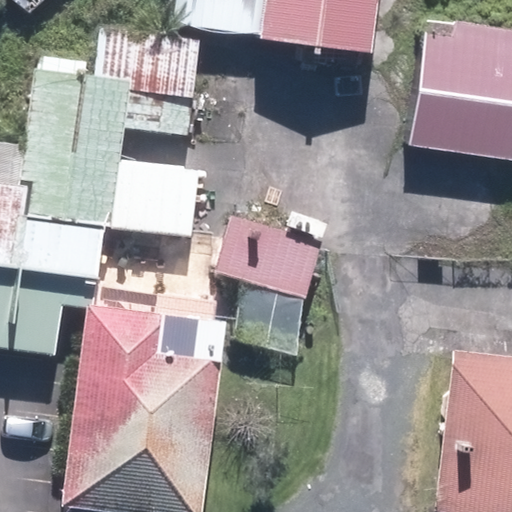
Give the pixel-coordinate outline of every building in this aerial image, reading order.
[(174,0),(172,21),(369,47),(374,0),(174,0)] [(511,27),(428,18),(409,141),(511,155),(511,27)] [(94,72),(35,63),(23,141),(0,138),(0,344),(57,352),(63,301),(88,303),(88,298),(94,298),(105,224),(193,234),(200,166),(184,165),(184,160),(122,153),(125,126),(187,133),(200,37),(98,23),(94,72)] [(322,240),(232,212),(224,237),(214,267),(305,295),(320,248),(322,240)] [(76,385),(60,498),(195,511),(203,511),(224,312),(94,298),(88,298),(88,303),(76,385)] [(511,511),(511,352),(450,346),(431,506),(485,511),(511,511)]
